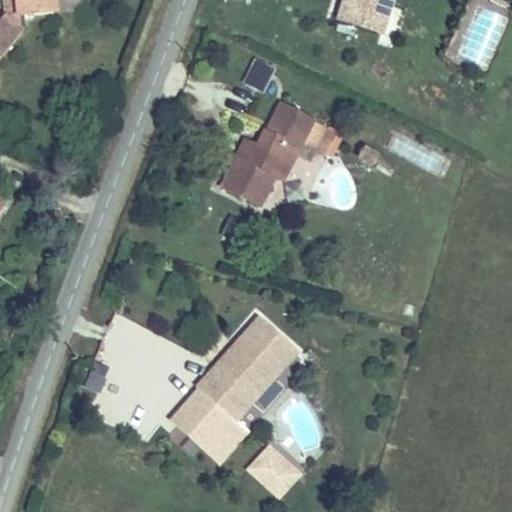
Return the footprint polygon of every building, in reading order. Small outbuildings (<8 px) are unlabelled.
[(1,0),(3,17),(0,22),(0,64),(1,65),(21,32),(18,30),(16,17),(53,14),(51,0),(1,0)] [(333,0),(328,13),(371,29),(382,0),(333,0)] [(243,85),(266,93),(275,67),(251,59),(243,85)] [(303,118),(272,102),(257,131),(255,130),(248,145),(236,139),(213,184),(251,203),(266,173),(274,177),(294,136),(303,118)] [(318,125),(303,118),(294,136),(309,144),(318,125)] [(367,153),(356,146),(351,154),(362,161),(367,153)] [(294,349),(257,316),(197,384),(199,386),(172,417),(219,458),(247,426),(235,416),(294,349)] [(249,466),(257,474),(277,453),(269,445),(249,466)] [(297,472),(277,453),(257,474),(277,493),(297,472)]
